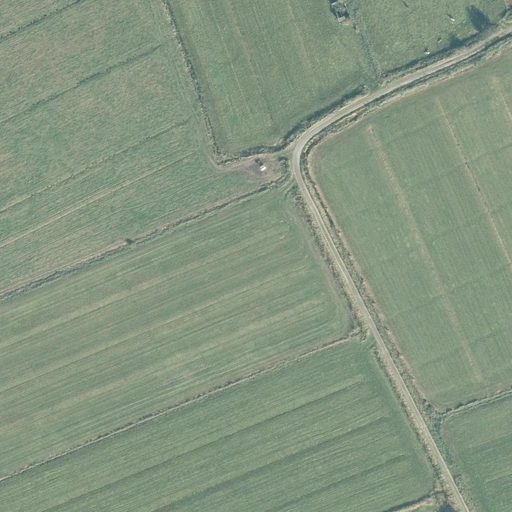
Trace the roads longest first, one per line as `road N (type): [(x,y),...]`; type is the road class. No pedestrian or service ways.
road 1 (track): [(336,111),(294,143),(294,168),(466,511)]
road 2 (unclassified): [(511,28),(336,111)]
